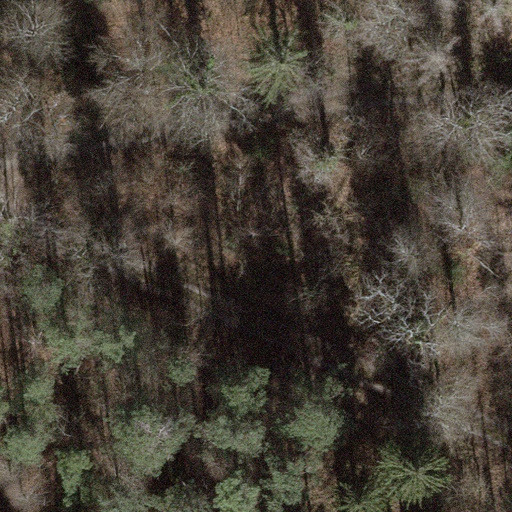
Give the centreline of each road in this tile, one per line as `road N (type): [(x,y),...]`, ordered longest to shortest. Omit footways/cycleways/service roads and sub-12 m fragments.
road 1 (track): [(511,441),(0,211)]
road 2 (track): [(0,163),(511,84)]
